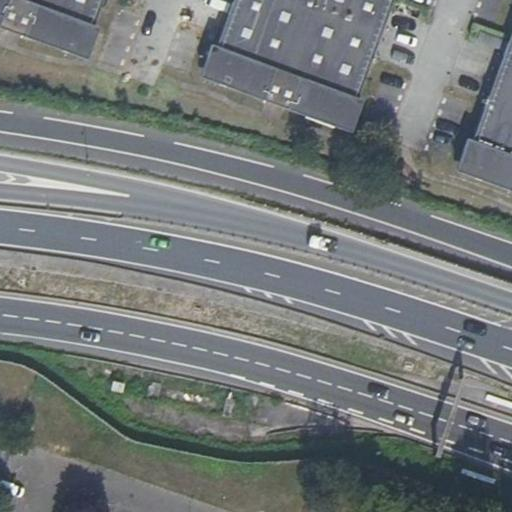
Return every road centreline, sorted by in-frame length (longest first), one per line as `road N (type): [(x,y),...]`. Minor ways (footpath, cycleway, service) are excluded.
road 1 (motorway): [(511,254),(159,145),(0,120)]
road 2 (motorway): [(0,318),(183,344),(511,447)]
road 3 (motorway): [(511,352),(196,260),(0,229)]
road 4 (motorway): [(353,248),(139,188),(0,163)]
road 5 (motorway): [(353,248),(139,207),(0,191)]
road 6 (motorway): [(511,301),(353,248)]
road 7 (unclassified): [(403,147),(460,0)]
